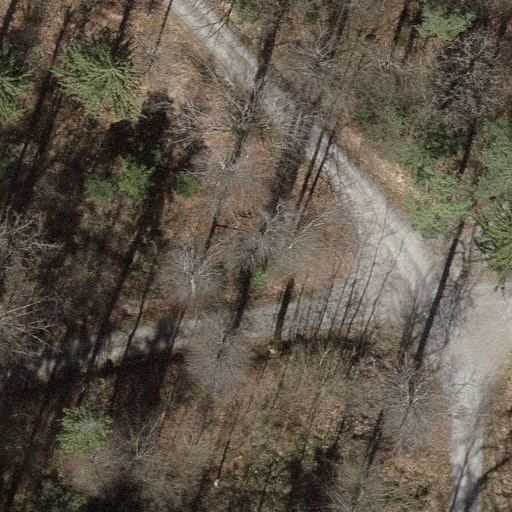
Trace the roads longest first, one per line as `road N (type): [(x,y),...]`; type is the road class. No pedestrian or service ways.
road 1 (track): [(0,372),(231,322),(511,284)]
road 2 (track): [(463,292),(180,0)]
road 3 (track): [(466,511),(473,449),(463,292)]
